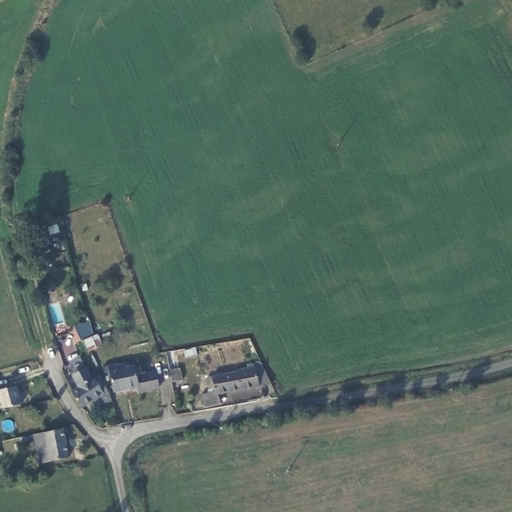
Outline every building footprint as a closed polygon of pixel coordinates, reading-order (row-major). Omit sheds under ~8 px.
[(57,224),(48,226),(50,234),(59,232),(57,224)] [(53,323),(64,321),(59,302),(48,305),(53,323)] [(74,324),(79,339),(94,334),(89,320),(74,324)] [(97,334),(82,340),(87,351),(102,345),(97,334)] [(259,361),(250,341),(243,342),(253,364),(259,361)] [(184,349),(185,356),(197,355),(196,348),(184,349)] [(177,358),(167,360),(172,387),(181,385),(177,358)] [(217,397),(270,385),(262,367),(253,369),(253,368),(236,372),(237,375),(205,382),(208,392),(213,391),(214,395),(201,398),(204,411),(220,407),(217,397)] [(119,375),(111,376),(114,396),(140,392),(141,397),(160,393),(157,378),(137,382),(135,372),(127,373),(127,369),(118,371),(119,375)] [(105,408),(113,405),(109,398),(101,379),(92,384),(86,373),(76,378),(76,382),(80,390),(72,395),(82,411),(102,400),(105,408)] [(17,390),(0,394),(0,413),(22,408),(17,390)] [(48,436),(48,434),(33,438),(37,456),(41,456),(43,466),(70,460),(64,433),(48,436)] [(96,454),(75,457),(77,465),(97,462),(96,454)]
